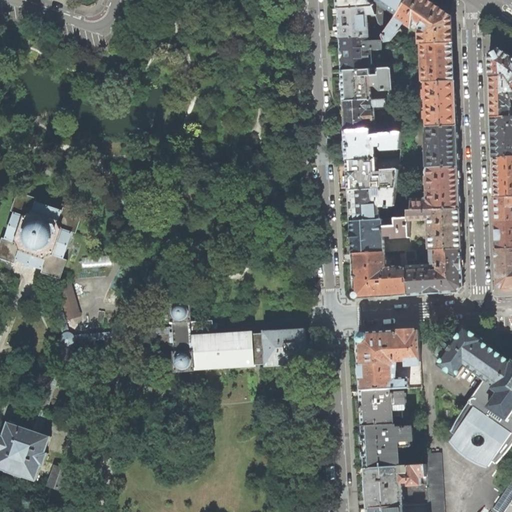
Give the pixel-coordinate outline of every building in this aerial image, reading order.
[(338,0),(339,9),(374,7),(375,5),(368,0),(338,0)] [(378,0),(375,5),(374,7),(377,15),(379,23),(389,30),(410,0),(378,0)] [(435,3),(429,0),(410,0),(389,30),(385,37),(386,41),(392,41),(404,24),(407,24),(413,28),(417,23),(417,25),(419,26),(421,26),(423,26),(423,28),(421,30),(422,45),(424,45),(455,44),(454,17),(435,3)] [(340,24),(341,39),(368,38),(370,37),(369,23),(367,23),(366,17),(368,15),(377,15),(374,7),(339,9),(340,24)] [(343,61),(343,72),(373,70),(372,51),(384,50),(383,42),(369,43),(368,38),(341,39),(342,50),(341,50),(342,55),(342,61),(343,61)] [(455,60),(455,44),(424,45),(425,82),(427,82),(456,81),(455,60)] [(491,55),(491,77),(507,77),(511,85),(511,57),(501,50),(491,55)] [(344,88),(345,102),(373,100),(372,86),(376,86),(382,91),(394,91),(392,69),(379,69),(379,75),(373,75),(373,70),(343,72),(344,88)] [(492,100),(493,118),(511,117),(511,108),(511,99),(511,85),(507,77),(491,77),(492,100)] [(457,103),(456,81),(427,82),(428,127),(458,126),(457,103)] [(346,121),(347,132),(372,130),(376,130),(376,119),(374,119),(373,109),(388,109),(388,99),(373,100),(345,102),(346,111),(345,112),(345,116),(346,121)] [(494,140),(494,157),(511,156),(511,116),(511,117),(493,118),(494,140)] [(458,141),(458,126),(428,127),(429,134),(427,134),(428,167),(459,166),(458,141)] [(348,146),(349,162),(377,160),(377,147),(382,147),(382,149),(384,151),(401,150),(402,134),(403,133),(401,132),(401,133),(381,134),(381,135),(372,136),(372,130),(347,132),(348,146)] [(495,181),(496,197),(511,196),(511,156),(494,157),(495,181)] [(350,178),(350,192),(375,190),(375,184),(382,184),(382,190),(398,188),(400,170),(384,171),(384,172),(378,173),(377,160),(349,162),(350,178)] [(460,184),(459,166),(428,167),(428,168),(427,170),(427,176),(429,177),(429,198),(426,201),(413,201),(413,211),(461,209),(460,184)] [(351,208),(352,222),(381,220),(380,206),(397,205),(398,188),(382,190),(383,195),(376,195),(375,190),(350,192),(351,208)] [(38,198),(18,192),(12,211),(18,213),(17,214),(15,213),(7,238),(9,239),(8,240),(3,238),(0,245),(0,258),(15,263),(17,258),(18,258),(17,260),(26,263),(25,265),(34,268),(34,266),(43,269),(43,267),(44,267),(42,273),(46,274),(52,276),(61,279),(68,260),(62,258),(62,257),(64,258),(73,233),(71,232),(71,231),(77,233),(83,214),(64,208),(62,213),(62,211),(37,202),(36,204),(38,198)] [(496,211),(497,222),(511,220),(511,196),(496,197),(496,211)] [(461,226),(461,209),(413,211),(410,211),(410,219),(410,220),(431,219),(432,250),(436,250),(462,249),(461,226)] [(354,254),(355,254),(386,252),(385,237),(394,236),(394,239),(411,238),(410,220),(410,219),(396,219),(396,226),(384,226),(384,220),(381,220),(352,222),(353,232),(347,232),(348,238),(348,244),(353,243),(354,254)] [(497,239),(498,249),(511,248),(511,220),(497,222),(497,239)] [(499,284),(504,289),(511,288),(511,248),(498,249),(499,284)] [(463,267),(462,249),(436,250),(437,266),(438,267),(439,270),(435,270),(433,269),(407,270),(409,295),(458,292),(464,286),(463,267)] [(416,251),(407,251),(407,262),(413,262),(416,259),(416,251)] [(354,297),(356,299),(409,295),(407,270),(407,268),(401,268),(401,266),(392,267),(392,268),(387,269),(386,252),(355,254),(356,269),(355,269),(355,272),(353,272),(353,276),(353,281),(356,281),(356,284),(357,285),(357,293),(355,293),(354,295),(354,297)] [(68,333),(69,333),(52,276),(46,274),(64,335),(65,334),(67,333),(68,333)] [(70,281),(58,285),(65,310),(78,307),(70,281)] [(174,323),(174,330),(175,333),(171,333),(171,342),(175,342),(176,351),(174,351),(175,372),(196,371),(196,370),(256,366),(256,365),(254,334),(254,332),(239,333),(216,334),(193,335),(192,321),(193,321),(192,301),(171,302),(172,324),(174,323)] [(81,315),(78,307),(65,310),(68,319),(81,315)] [(215,320),(193,321),(192,321),(193,335),(216,334),(216,329),(218,329),(217,323),(215,323),(215,320)] [(511,511),(511,361),(511,362),(484,341),(484,340),(465,327),(439,365),(458,378),(466,366),(485,379),(471,400),(473,402),(471,402),(470,403),(469,405),(469,407),(470,408),(469,409),(467,408),(459,420),(450,435),(454,438),(450,444),(456,451),(464,458),(474,464),(486,469),(491,463),(494,466),(501,458),(508,450),(511,443),(511,481),(494,508),(499,511),(511,511)] [(171,328),(73,336),(74,337),(74,338),(74,340),(74,341),(171,333),(175,333),(174,330),(171,328)] [(266,364),(266,366),(308,363),(308,352),(307,340),(306,329),(264,331),(264,333),(266,364)] [(361,376),(362,390),(391,389),(410,387),(409,378),(398,379),(398,361),(406,361),(406,366),(410,366),(410,362),(421,362),(419,329),(407,329),(398,330),(397,331),(366,332),(364,331),(361,331),(359,331),(357,334),(357,336),(358,339),(360,341),(361,367),(358,367),(358,372),(358,376),(361,376)] [(65,334),(64,335),(63,335),(62,337),(62,339),(62,340),(62,341),(63,343),(64,344),(65,345),(66,345),(67,345),(69,345),(70,345),(71,345),(73,343),(74,342),(74,341),(74,340),(74,338),(74,337),(73,336),(73,335),(72,334),(70,333),(69,333),(68,333),(67,333),(65,334)] [(256,365),(266,364),(264,333),(254,334),(256,365)] [(137,339),(106,341),(107,352),(138,350),(137,339)] [(64,344),(43,405),(47,407),(69,345),(67,345),(66,345),(65,345),(64,344)] [(364,413),(364,425),(396,423),(408,423),(408,409),(406,409),(406,403),(407,403),(407,393),(396,393),(396,394),(391,394),(391,389),(362,390),(363,403),(359,404),(359,408),(359,413),(364,413)] [(48,407),(47,407),(43,405),(42,405),(41,410),(33,430),(39,432),(48,407)] [(0,468),(7,470),(6,471),(23,477),(23,476),(37,481),(42,465),(44,466),(48,453),(46,452),(52,437),(39,432),(33,430),(8,422),(4,435),(3,435),(0,443),(0,468)] [(366,457),(367,467),(400,465),(399,447),(412,446),(411,440),(414,440),(413,426),(403,427),(403,428),(396,428),(396,423),(364,425),(365,435),(362,435),(363,447),(363,458),(366,457)] [(426,453),(426,464),(427,476),(428,511),(444,511),(440,452),(426,453)] [(368,492),(369,507),(404,505),(403,482),(410,482),(410,484),(422,484),(421,476),(427,476),(426,464),(409,465),(409,471),(402,472),(402,465),(400,465),(367,467),(368,482),(364,483),(365,488),(365,492),(368,492)] [(56,467),(50,485),(62,489),(68,471),(56,467)] [(84,478),(75,475),(69,492),(78,495),(84,478)]
